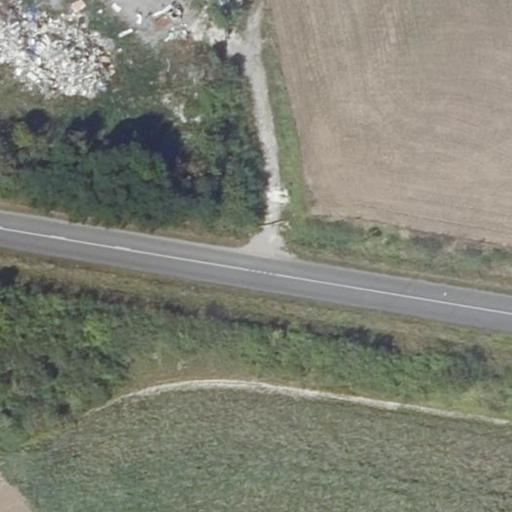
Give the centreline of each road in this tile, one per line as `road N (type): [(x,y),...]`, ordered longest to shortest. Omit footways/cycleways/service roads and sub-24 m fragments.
road 1 (secondary): [(511,314),(0,229)]
road 2 (track): [(277,275),(253,0)]
